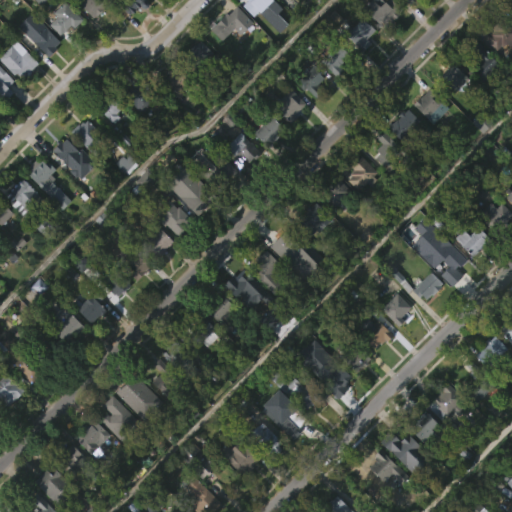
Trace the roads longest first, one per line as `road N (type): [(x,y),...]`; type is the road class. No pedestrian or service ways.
road 1 (residential): [(0,465),(466,0)]
road 2 (residential): [(270,511),(511,267)]
road 3 (residential): [(0,152),(92,62),(153,43),(198,0)]
